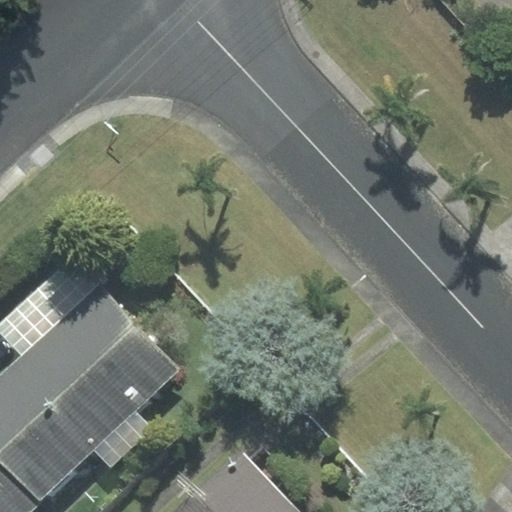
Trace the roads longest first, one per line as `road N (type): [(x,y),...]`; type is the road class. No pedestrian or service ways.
road 1 (residential): [(511,355),(174,0)]
road 2 (tertiary): [(89,0),(0,85)]
